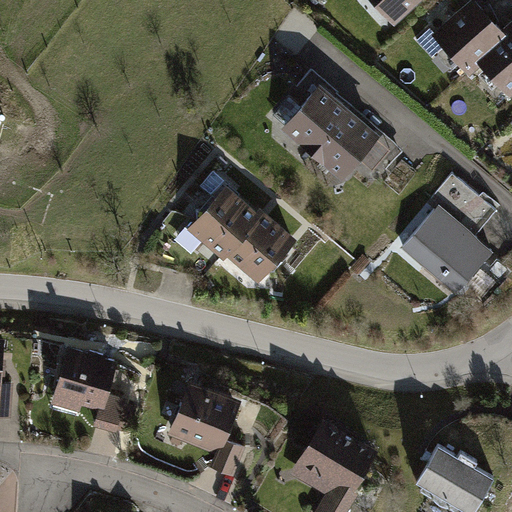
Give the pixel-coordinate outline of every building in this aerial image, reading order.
[(368,0),(389,22),(413,0),(368,0)] [(467,73),(478,63),(472,56),(502,29),(498,24),(475,0),(460,0),(428,30),(467,73)] [(511,15),(509,13),(498,24),(502,29),(472,56),(478,63),(508,93),(511,89),(511,15)] [(277,125),(305,149),(343,103),(315,80),(277,125)] [(374,129),(343,103),(305,149),(336,175),(374,129)] [(428,197),(434,202),(471,234),(492,209),(449,172),(428,197)] [(193,229),(226,255),(263,207),(230,181),(193,229)] [(471,234),(434,202),(397,246),(451,292),(489,247),(471,234)] [(298,235),(263,207),(226,255),(261,282),(298,235)] [(112,354),(62,341),(46,402),(77,410),(78,403),(93,408),(98,409),(102,391),(112,354)] [(237,398),(184,376),(164,432),(214,451),(220,435),(237,398)] [(121,395),(102,391),(98,409),(93,408),(89,426),(113,431),(121,395)] [(342,511),(379,447),(319,413),(285,472),(320,491),(307,511),(342,511)] [(240,443),(220,435),(214,451),(207,466),(227,474),(240,443)] [(488,471),(435,440),(413,478),(466,509),(488,471)]
